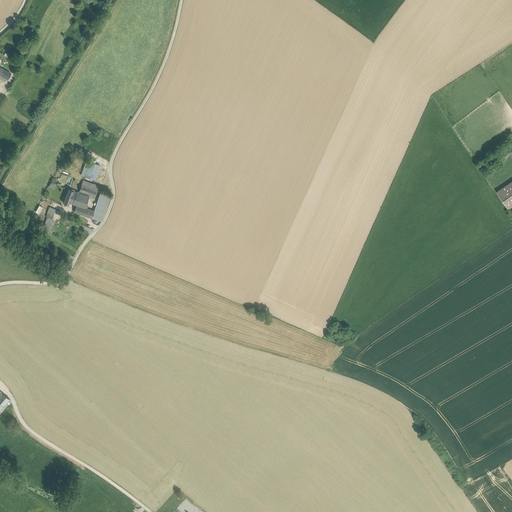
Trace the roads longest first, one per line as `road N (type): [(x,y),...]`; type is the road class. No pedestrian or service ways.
road 1 (residential): [(0,284),(60,280),(102,222),(117,147),(154,82),(182,0)]
road 2 (residential): [(149,511),(28,428),(0,385)]
